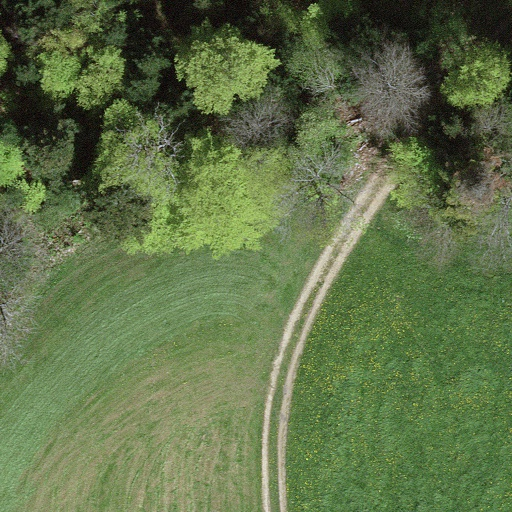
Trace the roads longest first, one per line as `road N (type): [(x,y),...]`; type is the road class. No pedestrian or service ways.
road 1 (track): [(279,511),(274,444),(309,292),(364,198),(511,28)]
road 2 (track): [(354,0),(347,112),(364,198)]
